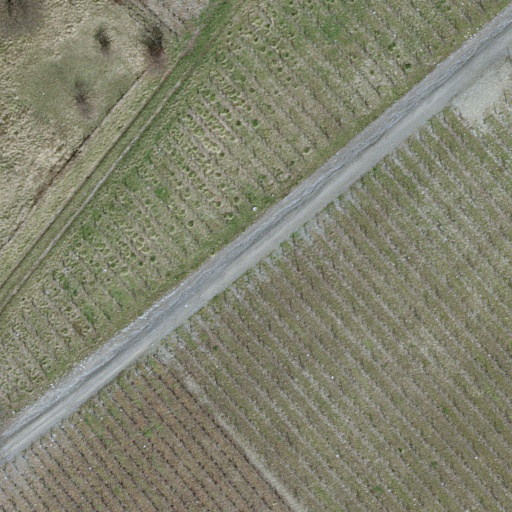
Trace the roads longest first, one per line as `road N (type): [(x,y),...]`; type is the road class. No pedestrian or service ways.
road 1 (track): [(511,17),(0,427)]
road 2 (track): [(236,0),(0,309)]
